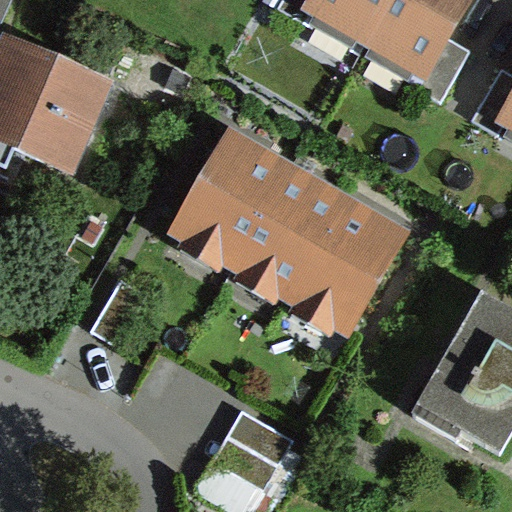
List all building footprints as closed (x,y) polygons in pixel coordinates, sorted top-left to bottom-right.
[(18,0),(0,0),(0,48),(2,44),(18,0)] [(301,19),(311,0),(284,0),(278,11),(303,25),(306,21),(301,19)] [(365,54),(395,0),(311,0),(301,19),(306,21),(365,54)] [(395,0),(365,54),(422,87),(427,90),(453,44),(477,0),(395,0)] [(116,90),(2,44),(0,48),(0,152),(77,184),(116,90)] [(471,54),(453,44),(427,90),(422,87),(418,93),(442,106),(471,54)] [(496,129),(511,101),(511,78),(503,74),(474,124),(498,137),(501,131),(496,129)] [(511,137),(511,101),(496,129),(501,131),(511,137)] [(230,277),(292,170),(232,136),(170,242),(184,250),(181,255),(219,278),(222,273),(230,277)] [(292,170),(230,277),(240,283),(235,290),(275,313),(279,307),(287,311),(349,203),(292,170)] [(349,203),(287,311),(293,315),(290,321),(330,344),(334,337),(353,347),(415,240),(349,203)] [(119,351),(148,297),(123,284),(94,338),(119,351)] [(511,318),(482,302),(421,414),(503,459),(511,443),(511,318)] [(290,443),(240,416),(213,465),(263,492),(290,443)]
